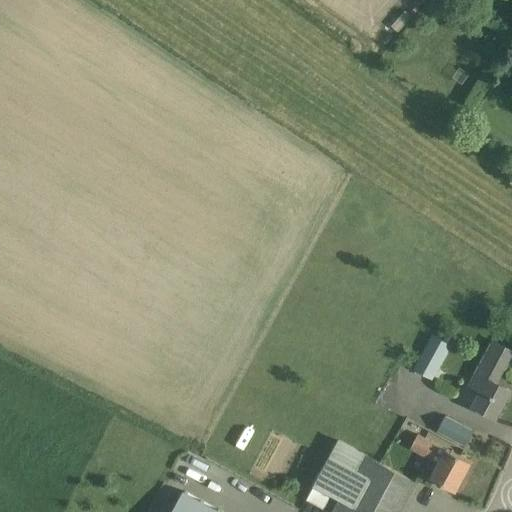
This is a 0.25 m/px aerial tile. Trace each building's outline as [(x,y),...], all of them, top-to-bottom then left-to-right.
[(432,336),(413,369),(432,379),(450,346),(432,336)] [(468,384),(480,391),(473,405),(496,418),(511,390),(497,382),(511,355),(511,348),(493,338),(468,384)] [(463,444),(471,430),(466,427),(447,416),(443,423),(440,429),(439,430),(453,438),(463,444)] [(410,449),(437,464),(431,476),(456,490),(471,462),(432,441),(434,438),(420,430),(410,449)] [(331,494),(339,498),(330,511),(400,511),(417,481),(339,439),(314,485),(315,485),(307,500),(323,509),(331,494)] [(223,511),(188,493),(177,511),(223,511)]
